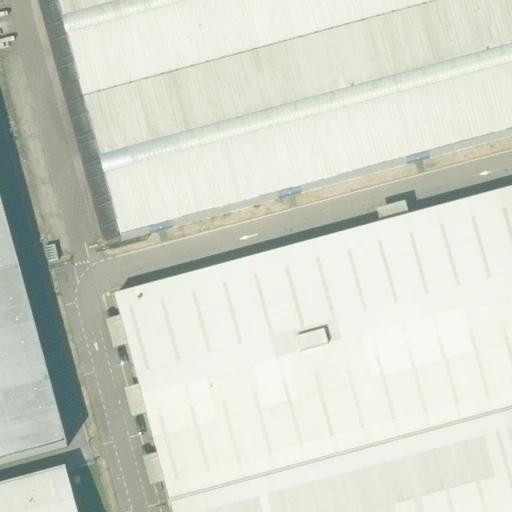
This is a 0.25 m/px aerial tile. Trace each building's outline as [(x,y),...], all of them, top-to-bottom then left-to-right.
[(511,0),(56,0),(122,241),(158,232),(511,136),(511,0)] [(511,511),(511,190),(115,297),(172,511),(511,511)] [(0,466),(67,448),(0,199),(0,466)] [(72,281),(84,278),(80,261),(68,264),(72,281)] [(0,511),(76,511),(65,470),(0,487),(0,511)]
